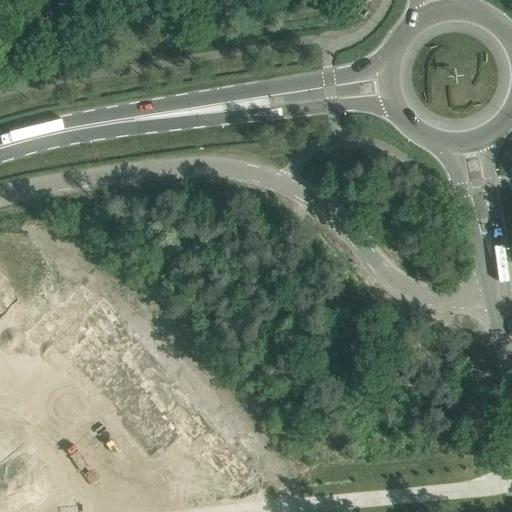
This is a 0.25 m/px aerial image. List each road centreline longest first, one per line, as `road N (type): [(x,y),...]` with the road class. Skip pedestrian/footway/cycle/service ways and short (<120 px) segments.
road 1 (unclassified): [(0,197),(193,165),(236,167),(286,184)]
road 2 (unclassified): [(498,291),(447,300),(398,285),(343,225),(286,184)]
road 3 (primary): [(383,61),(174,114)]
road 4 (primary): [(174,114),(387,108)]
road 5 (primary): [(0,147),(174,114)]
road 6 (tertiary): [(498,291),(489,163),(496,141)]
road 7 (tertiary): [(448,152),(498,291)]
